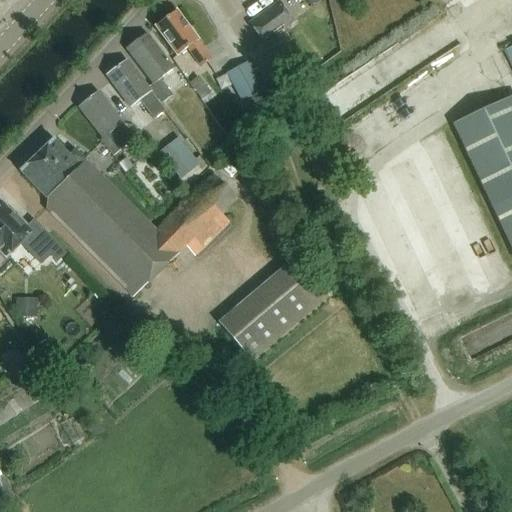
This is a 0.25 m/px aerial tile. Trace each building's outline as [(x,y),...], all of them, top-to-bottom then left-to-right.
[(321,2),(319,0),(307,0),(306,1),(312,9),(321,2)] [(263,48),(293,25),(278,4),(247,27),(263,48)] [(200,69),(211,61),(197,42),(198,42),(176,13),(155,29),(176,58),(187,51),(200,69)] [(146,36),(127,50),(126,51),(152,86),(149,89),(162,105),(172,98),(159,82),(173,71),(146,36)] [(130,110),(138,104),(153,123),(164,114),(150,95),(151,94),(126,62),(106,78),(130,110)] [(238,67),(224,75),(240,103),(254,95),(238,67)] [(211,94),(199,78),(190,85),(201,101),(211,94)] [(130,157),(127,154),(112,134),(123,125),(98,94),(78,110),(102,141),(101,142),(119,165),(130,157)] [(511,257),(511,99),(451,128),(511,257)] [(152,153),(140,137),(131,144),(143,160),(152,153)] [(159,154),(180,181),(199,167),(177,139),(159,154)] [(156,233),(127,204),(75,152),(69,157),(53,142),(42,153),(38,153),(32,158),(32,162),(20,174),(46,202),(45,212),(133,300),(185,250),(194,259),(229,224),(221,216),(235,203),(212,178),(197,192),(156,233)] [(29,255),(47,238),(34,223),(25,231),(0,205),(0,268),(9,260),(6,258),(20,245),(29,255)] [(250,364),(266,351),(328,299),(296,262),(219,327),(250,364)] [(36,321),(36,303),(17,302),(17,321),(36,321)] [(53,359),(45,345),(35,350),(44,364),(53,359)]
